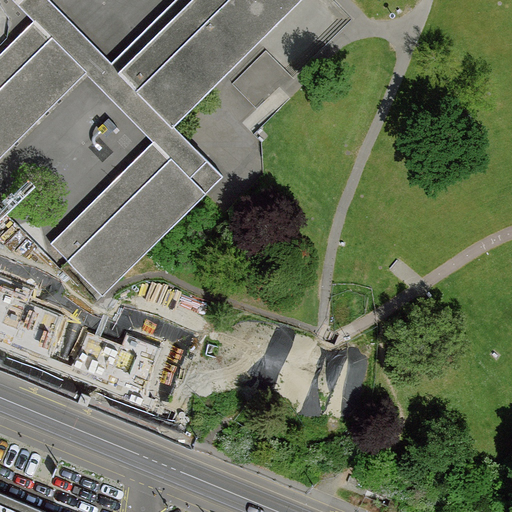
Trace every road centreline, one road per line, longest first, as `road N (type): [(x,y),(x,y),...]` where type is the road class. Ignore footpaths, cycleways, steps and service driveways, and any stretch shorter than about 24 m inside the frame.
road 1 (tertiary): [(284,511),(0,395)]
road 2 (primary): [(0,394),(279,511)]
